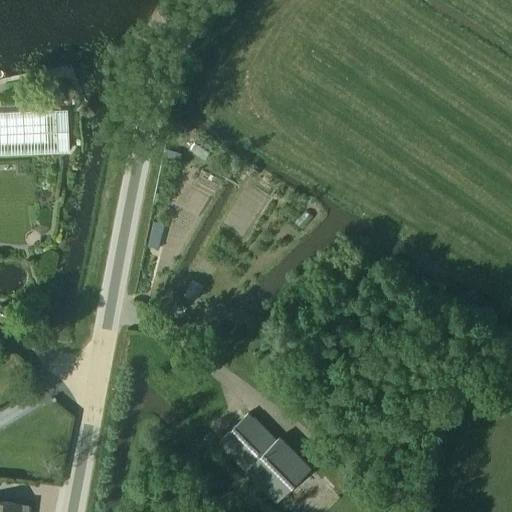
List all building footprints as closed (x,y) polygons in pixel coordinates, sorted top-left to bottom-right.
[(0,155),(68,152),(66,110),(0,111),(0,155)] [(251,168),(247,174),(254,178),(258,172),(251,168)] [(154,222),(148,246),(157,248),(163,224),(154,222)] [(280,436),(277,439),(248,412),(219,441),(246,469),(277,501),(311,467),(280,436)] [(26,511),(27,504),(21,504),(21,503),(0,500),(0,511),(26,511)]
